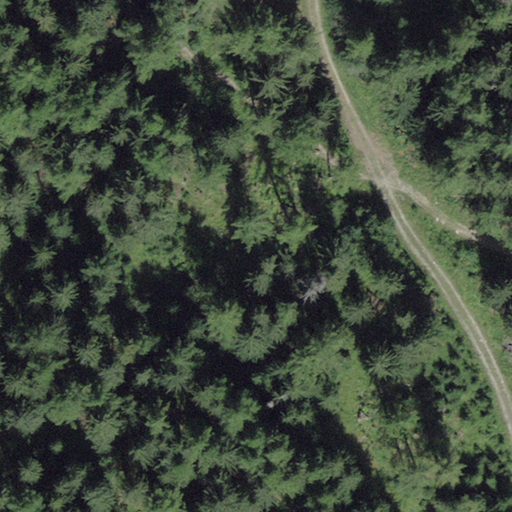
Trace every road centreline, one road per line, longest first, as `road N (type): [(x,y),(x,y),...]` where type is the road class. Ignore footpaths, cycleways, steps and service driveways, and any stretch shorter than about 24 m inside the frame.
road 1 (track): [(347,102),(459,309),(511,433)]
road 2 (track): [(317,0),(347,102),(427,201),(511,249)]
